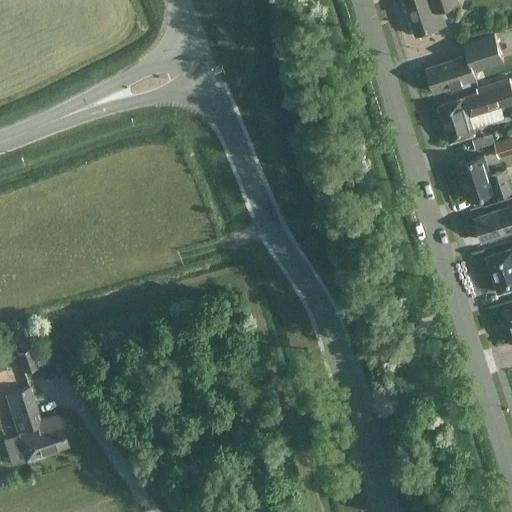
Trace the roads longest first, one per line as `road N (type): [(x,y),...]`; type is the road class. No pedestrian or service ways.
road 1 (unclassified): [(511,484),(360,0)]
road 2 (tertiary): [(387,511),(335,338),(268,226),(208,77)]
road 3 (tertiary): [(41,127),(208,77)]
road 4 (tertiary): [(195,47),(41,127)]
road 5 (residential): [(69,397),(152,511)]
